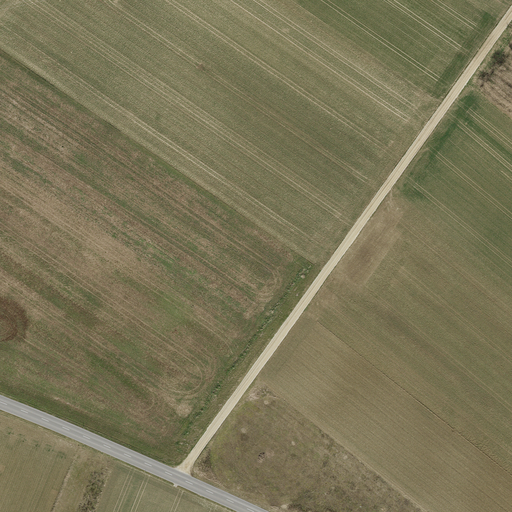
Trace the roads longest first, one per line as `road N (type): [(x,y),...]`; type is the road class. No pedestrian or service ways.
road 1 (track): [(178,478),(511,13)]
road 2 (tertiary): [(0,402),(253,511)]
